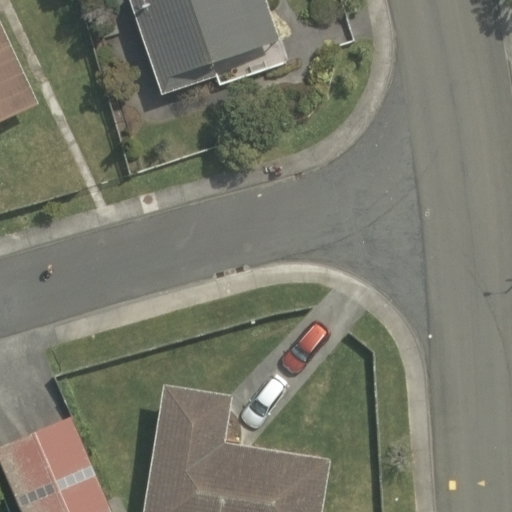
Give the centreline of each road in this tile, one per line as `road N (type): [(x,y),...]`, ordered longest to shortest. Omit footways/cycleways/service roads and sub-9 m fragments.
road 1 (residential): [(473,179),(0,305)]
road 2 (residential): [(493,511),(473,179)]
road 3 (residential): [(473,179),(442,0)]
